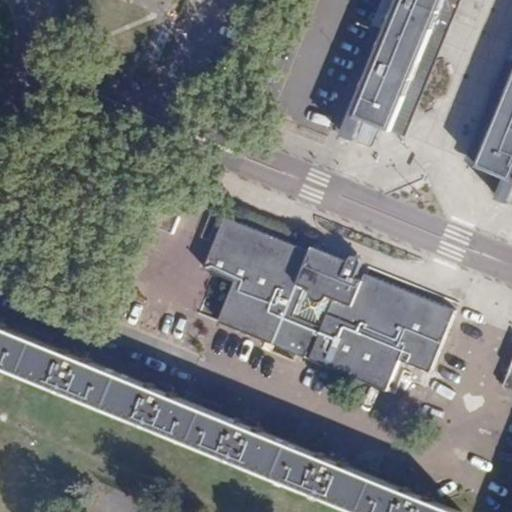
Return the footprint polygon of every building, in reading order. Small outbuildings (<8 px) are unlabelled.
[(447,0),(387,0),(376,27),(386,30),(351,111),(394,132),(447,0)] [(511,81),(478,166),(511,178),(511,81)] [(182,201),(163,194),(149,226),(176,237),(184,218),(177,216),(182,201)] [(315,257),(232,224),(210,273),(241,286),(224,328),(390,395),(403,364),(432,376),(459,315),(368,278),(366,284),(360,282),(365,270),(364,265),(358,263),(353,266),(347,279),(337,276),(319,268),(322,260),(315,257)] [(451,511),(0,328),(0,367),(355,511),(451,511)] [(511,373),(503,395),(511,399),(511,373)]
